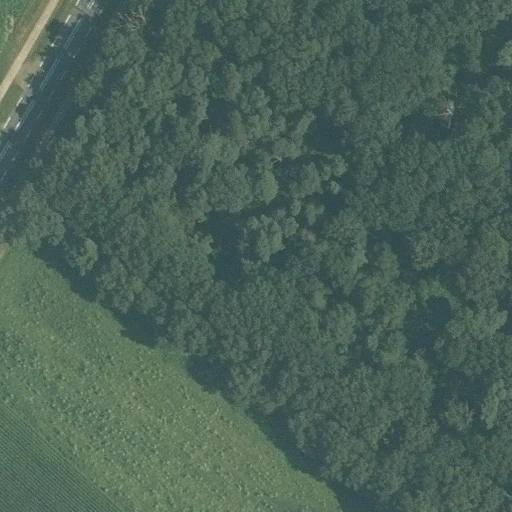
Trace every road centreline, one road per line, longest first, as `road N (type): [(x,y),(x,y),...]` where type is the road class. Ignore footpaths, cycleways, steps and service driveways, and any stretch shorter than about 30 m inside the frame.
road 1 (track): [(153,0),(511,277)]
road 2 (primary): [(0,158),(92,0)]
